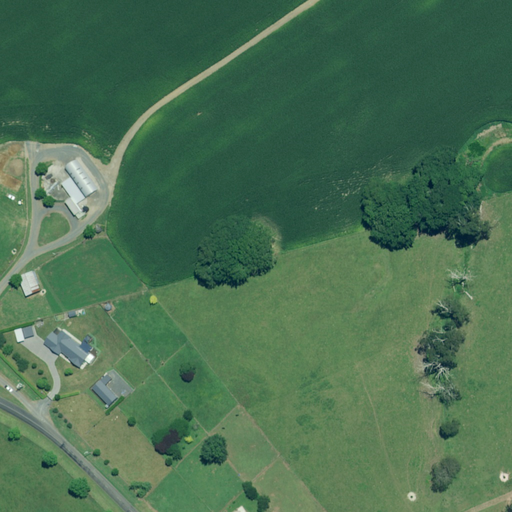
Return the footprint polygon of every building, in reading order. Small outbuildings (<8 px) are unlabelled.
[(98,189),(78,160),(67,167),(88,197),(98,189)] [(75,198),(79,204),(87,198),(72,178),(64,183),(75,198)] [(86,214),(79,204),(75,198),(67,203),(79,219),(86,214)] [(43,291),(35,271),(21,277),(28,296),(43,291)] [(57,316),(58,321),(60,320),(61,322),(66,320),(66,318),(68,318),(66,313),(57,316)] [(35,335),(32,326),(23,329),(26,338),(35,335)] [(59,336),(51,330),(47,335),(50,338),(46,344),(61,355),(63,352),(72,359),(71,360),(81,368),(87,360),(91,364),(96,357),(90,353),(94,348),(84,340),(81,345),(63,331),(59,336)] [(113,379),(108,374),(94,388),(111,406),(119,398),(107,385),(113,379)]
